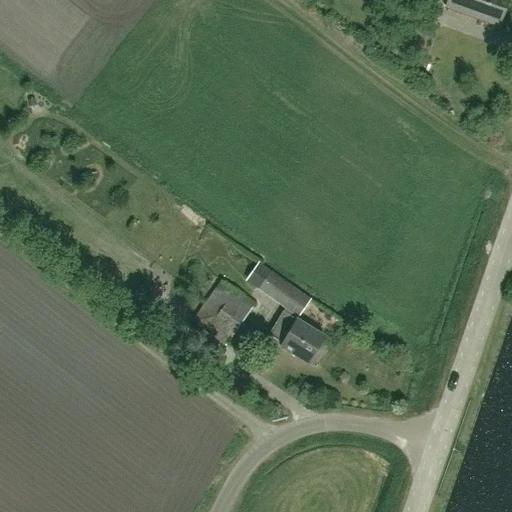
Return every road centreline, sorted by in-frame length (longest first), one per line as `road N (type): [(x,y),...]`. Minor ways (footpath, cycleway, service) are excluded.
road 1 (unclassified): [(219,511),(242,466),(268,438),(299,424),(357,423),(437,444)]
road 2 (unclassified): [(437,444),(511,226)]
